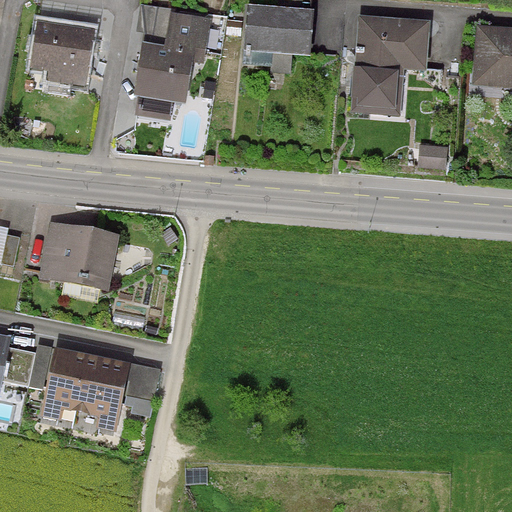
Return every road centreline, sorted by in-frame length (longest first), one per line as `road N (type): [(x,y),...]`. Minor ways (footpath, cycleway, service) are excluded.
road 1 (secondary): [(511,216),(203,191)]
road 2 (residential): [(129,4),(93,180)]
road 3 (residential): [(0,320),(175,357)]
road 4 (residential): [(175,357),(203,191)]
road 5 (residential): [(351,5),(511,19)]
road 6 (residential): [(151,511),(175,357)]
